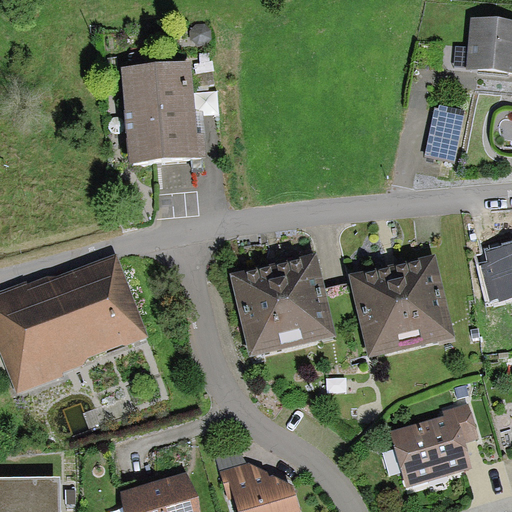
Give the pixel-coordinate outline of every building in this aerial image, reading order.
[(511,32),(473,28),(468,74),(511,79),(511,32)] [(185,73),(114,79),(122,171),(193,165),(185,73)] [(440,111),(435,110),(425,158),(456,164),(466,116),(449,113),(450,110),(440,108),(440,111)] [(511,252),(480,261),(494,313),(511,307),(511,252)] [(317,253),(232,273),(251,352),(335,332),(317,253)] [(436,254),(349,275),(369,358),(456,338),(436,254)] [(113,265),(0,307),(0,352),(16,395),(144,347),(113,265)] [(469,410),(384,436),(403,497),(465,478),(456,450),(480,443),(469,410)] [(249,472),(225,480),(235,511),(290,511),(285,497),(249,472)] [(193,511),(183,481),(117,502),(120,511),(193,511)]
